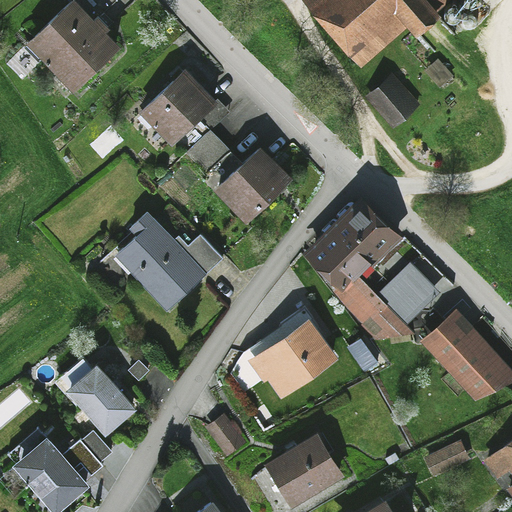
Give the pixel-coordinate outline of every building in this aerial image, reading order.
[(49,56),(75,84),(116,46),(102,31),(109,25),(99,15),(114,0),(70,0),(71,1),(35,35),(52,53),(49,56)] [(345,56),(401,9),(415,26),(436,9),(433,6),(439,0),(311,0),(303,7),(345,56)] [(183,70),(144,108),(173,139),(213,101),(183,70)] [(391,82),(379,93),(391,108),(404,97),(391,82)] [(219,186),(248,217),(288,179),(258,148),(219,186)] [(392,231),(365,204),(312,258),(338,284),(334,288),(363,322),(378,308),(347,277),(392,231)] [(174,239),(154,217),(119,251),(170,305),(203,274),(172,241),(174,239)] [(223,256),(200,232),(188,244),(210,268),(223,256)] [(281,391),(332,356),(308,320),(313,316),(305,305),(281,322),(288,334),(268,347),(262,338),(257,341),(259,345),(247,353),(264,378),(269,374),(281,391)] [(473,394),(503,380),(453,325),(430,346),(473,394)] [(106,428),(132,405),(96,364),(70,386),(106,428)] [(224,417),(209,427),(228,453),(243,443),(224,417)] [(56,508),(86,482),(73,467),(81,460),(69,447),(61,453),(43,432),(13,458),(56,508)] [(317,435),(270,463),(292,500),(339,472),(317,435)] [(459,441),(428,456),(435,471),(466,456),(459,441)] [(511,441),(487,459),(499,475),(511,464),(511,485),(510,487),(511,489),(511,441)] [(217,511),(211,502),(195,511),(217,511)] [(384,502),(366,511),(390,511),(384,502)]
